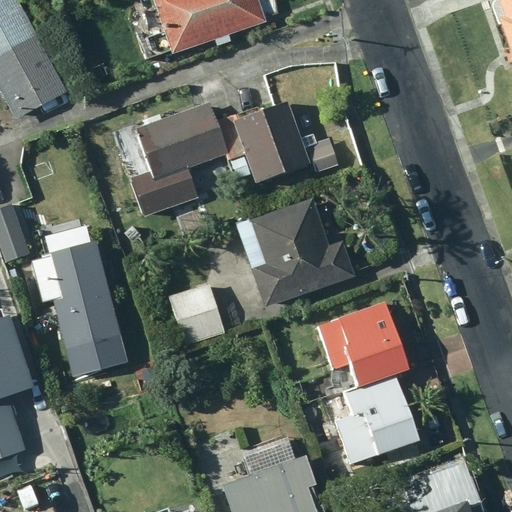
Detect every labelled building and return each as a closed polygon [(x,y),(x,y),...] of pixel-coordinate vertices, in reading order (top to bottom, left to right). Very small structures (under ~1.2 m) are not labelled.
[(0,66),(41,44),(17,0),(3,0),(0,2),(0,66)] [(230,38),(267,26),(265,20),(278,16),(275,0),(152,0),(172,54),(173,59),(215,43),(218,51),(233,46),(230,38)] [(68,94),(41,44),(0,66),(0,91),(16,122),(68,94)] [(259,109),(219,124),(231,157),(226,159),(228,164),(247,157),(258,188),(312,168),(288,104),(261,114),(259,109)] [(188,173),(226,159),(231,157),(219,124),(212,105),(136,132),(151,173),(130,181),(145,222),(199,202),(188,173)] [(266,312),(357,280),(344,244),(331,248),(314,202),(236,230),(266,312)] [(21,206),(0,212),(0,257),(3,266),(37,255),(21,206)] [(121,339),(99,248),(33,263),(44,309),(54,307),(66,353),(121,339)] [(225,336),(210,287),(170,299),(184,348),(225,336)] [(410,374),(387,307),(319,331),(334,374),(351,368),(359,392),(410,374)] [(0,461),(27,452),(10,403),(35,394),(10,321),(4,323),(2,315),(0,315),(0,461)] [(421,449),(397,380),(346,397),(354,419),(337,424),(351,467),(378,458),(380,463),(421,449)] [(251,482),(224,491),(231,511),(324,511),(323,509),(320,510),(313,492),(318,491),(309,461),(279,471),(274,454),(244,463),(251,482)] [(482,511),(467,468),(406,490),(411,505),(399,508),(400,511),(482,511)]
